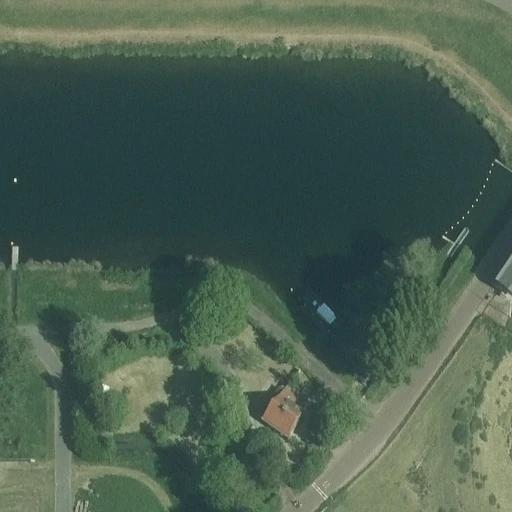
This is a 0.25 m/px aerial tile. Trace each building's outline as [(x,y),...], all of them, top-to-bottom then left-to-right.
[(511,268),(498,290),(511,299),(511,268)] [(370,362),(376,367),(391,347),(385,342),(370,362)] [(277,404),(284,394),(285,394),(300,373),(278,358),(267,372),(266,371),(260,379),(278,392),(273,400),(277,404)] [(364,364),(353,379),(364,387),(375,372),(364,364)] [(277,404),(262,425),(287,443),(303,419),(297,414),(301,407),(297,404),(298,403),(285,394),(284,394),(277,404)]
